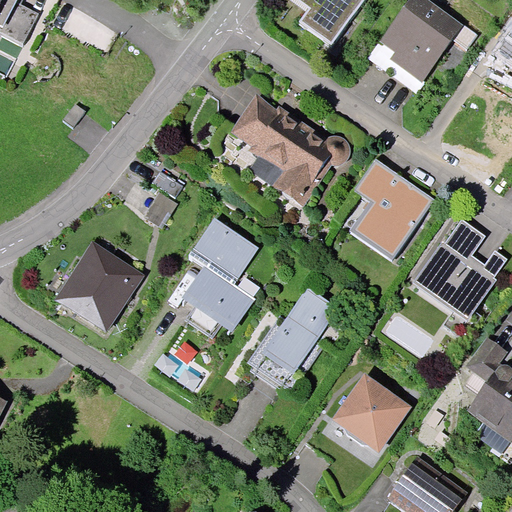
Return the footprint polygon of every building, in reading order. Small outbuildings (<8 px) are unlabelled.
[(12,5),(14,0),(0,0),(0,37),(21,48),(37,17),(12,5)] [(364,0),(308,0),(305,6),(311,10),(298,28),(329,50),(364,0)] [(379,44),(366,62),(414,97),(422,87),(419,85),(449,43),(464,54),(475,39),(460,28),(457,33),(413,1),(388,35),(387,35),(380,45),(379,44)] [(511,35),(498,56),(511,65),(511,35)] [(60,123),(71,131),(83,115),(73,108),(60,123)] [(278,118),(275,122),(255,108),(236,136),(256,149),(254,153),(286,175),(276,188),(299,204),(327,163),(331,165),(334,165),(337,163),(340,161),(342,157),(342,153),(340,150),(338,147),(334,146),(330,146),(327,147),(324,150),(278,118)] [(390,264),(430,204),(373,165),(352,197),(366,206),(361,213),(364,215),(349,237),(390,264)] [(180,189),(158,174),(149,187),(172,202),(180,189)] [(144,220),(159,230),(173,208),(157,198),(144,220)] [(213,226),(193,256),(208,266),(186,300),(232,330),(250,302),(229,288),(253,253),(236,242),(239,238),(218,224),(215,228),(213,226)] [(465,226),(420,290),(473,326),(504,282),(499,278),(508,265),(499,259),(489,272),(474,261),(488,242),(465,226)] [(56,304),(103,335),(139,280),(91,249),(56,304)] [(332,314),(305,296),(278,336),(272,332),(268,338),(264,339),(265,343),(251,364),(290,391),(319,348),(313,343),(332,314)] [(504,371),(501,371),(498,372),(492,368),(502,354),(487,344),(468,371),(488,385),(469,413),(485,424),(489,418),(511,434),(511,382),(510,381),(510,376),(507,372),(504,371)] [(410,412),(369,383),(337,429),(379,457),(410,412)] [(450,511),(460,497),(415,466),(391,501),(406,511),(450,511)]
